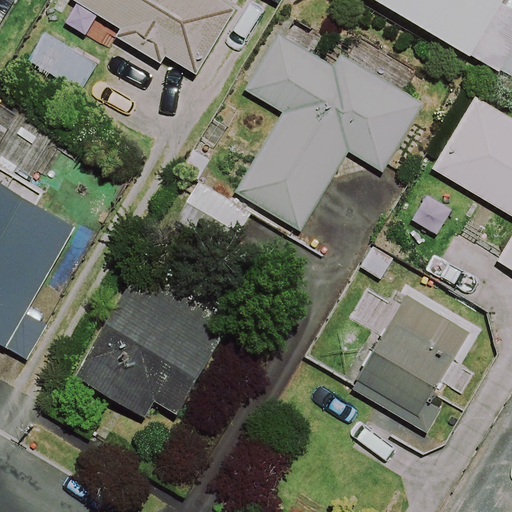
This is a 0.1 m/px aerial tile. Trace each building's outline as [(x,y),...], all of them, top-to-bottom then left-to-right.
[(238,13),(216,0),(79,0),(79,1),(125,30),(121,37),(195,83),(238,13)] [(511,53),(511,0),(376,0),(501,73),(511,53)] [(336,70),(280,38),(250,89),(289,112),(241,194),(303,230),(350,149),(387,171),(425,106),(343,58),(336,70)] [(511,118),(478,98),(435,169),(511,214),(511,245),(502,262),(511,267),(511,118)] [(81,227),(0,180),(0,340),(32,358),(51,324),(33,313),(81,227)] [(233,325),(144,275),(85,379),(151,416),(159,401),(183,415),(233,325)] [(476,337),(416,300),(359,390),(419,428),(476,337)]
